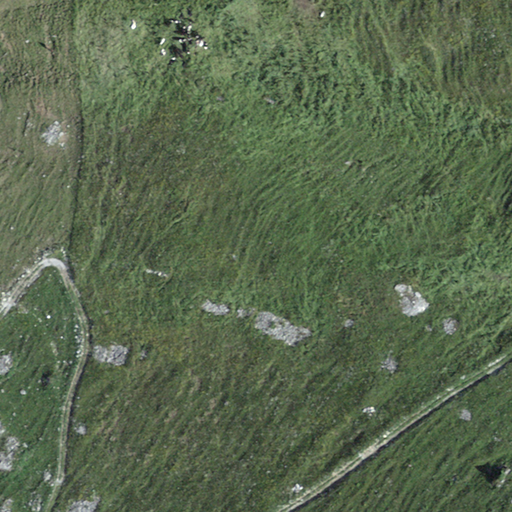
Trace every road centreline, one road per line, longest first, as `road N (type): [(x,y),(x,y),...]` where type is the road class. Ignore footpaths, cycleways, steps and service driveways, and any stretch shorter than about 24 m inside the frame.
road 1 (track): [(47,511),(62,468),(84,322),(55,262),(37,268),(0,317)]
road 2 (track): [(511,347),(276,511)]
